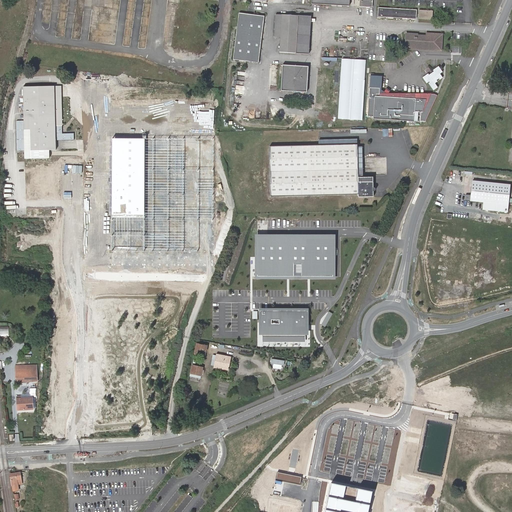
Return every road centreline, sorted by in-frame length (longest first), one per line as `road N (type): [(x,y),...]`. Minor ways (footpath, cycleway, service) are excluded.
road 1 (tertiary): [(0,453),(189,438),(340,375),(375,347)]
road 2 (residential): [(397,306),(412,222),(511,0)]
